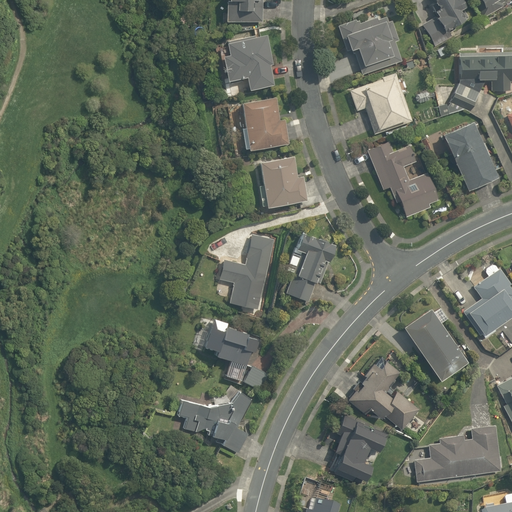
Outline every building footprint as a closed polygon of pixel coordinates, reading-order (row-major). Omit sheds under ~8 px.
[(263,0),(227,0),(228,23),(263,23),(263,0)] [(457,0),(435,0),(441,10),(434,14),(436,18),(422,26),(433,46),(471,24),(457,0)] [(476,0),(482,11),(504,0),(476,0)] [(352,21),(337,26),(346,56),(353,53),(359,72),(398,59),(393,41),(397,40),(390,17),(377,21),(373,8),(351,15),(352,21)] [(266,35),(226,40),(228,57),(223,58),(226,83),(249,80),(250,91),(273,88),(266,35)] [(511,53),(458,53),(457,83),(451,101),(472,107),(478,88),(489,88),(489,93),(508,93),(508,81),(511,81),(511,53)] [(411,122),(396,74),(349,89),(356,113),(365,111),(372,134),(411,122)] [(281,98),(241,106),(251,154),(290,146),(281,98)] [(476,123),(443,136),(467,194),(500,180),(476,123)] [(392,155),(388,143),(385,135),(372,140),(375,148),(367,151),(381,190),(388,188),(396,209),(402,207),(406,218),(441,205),(429,175),(408,183),(403,168),(417,163),(411,148),(392,155)] [(300,158),(259,164),(267,211),(308,205),(300,158)] [(256,311),(274,239),(252,234),(244,266),(224,261),(219,281),(233,284),(228,304),(256,311)] [(296,251),(302,253),(287,296),(307,303),(314,285),(320,287),(335,246),(302,235),(296,251)] [(511,286),(504,270),(474,285),(481,302),(466,312),(484,338),(511,318),(511,286)] [(432,310),(403,332),(441,385),(470,363),(432,310)] [(260,338),(218,320),(204,351),(246,369),(260,338)] [(360,374),(365,379),(346,400),(365,417),(370,412),(383,424),(388,417),(402,430),(418,412),(396,392),(391,399),(383,392),(399,374),(386,362),(379,370),(370,363),(360,374)] [(511,377),(495,385),(511,423),(511,377)] [(241,421),(257,404),(243,392),(232,405),(209,410),(183,401),(177,418),(187,421),(184,430),(213,439),(235,455),(252,431),(241,421)] [(344,417),(337,433),(342,435),(328,468),(368,485),(376,467),(364,462),(369,450),(381,455),(389,436),(344,417)] [(413,461),(416,484),(498,474),(493,427),(469,430),(470,438),(439,441),(439,446),(429,447),(430,459),(413,461)]
